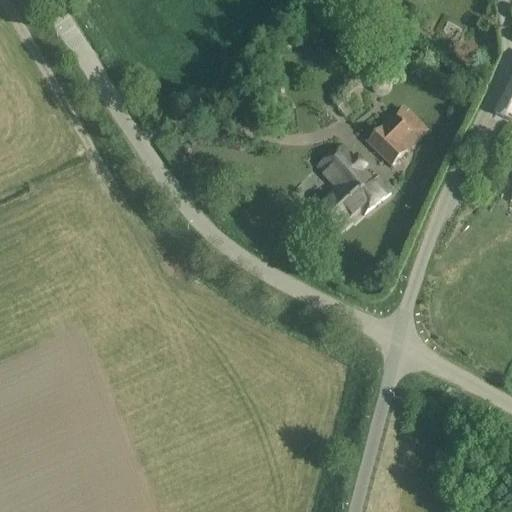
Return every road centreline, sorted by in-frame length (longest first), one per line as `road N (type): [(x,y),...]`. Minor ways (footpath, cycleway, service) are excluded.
road 1 (unclassified): [(397,339),(220,243),(137,141),(47,0)]
road 2 (residential): [(397,339),(433,227),(511,63)]
road 3 (unclassified): [(354,511),(397,339)]
road 4 (unclassified): [(511,406),(397,339)]
